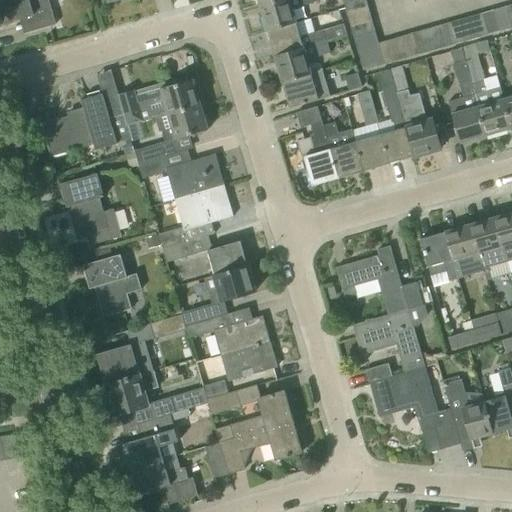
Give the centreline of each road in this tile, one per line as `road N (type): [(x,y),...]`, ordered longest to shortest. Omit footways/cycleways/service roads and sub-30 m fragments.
road 1 (residential): [(283,235),(220,29),(190,24),(0,77)]
road 2 (tertiary): [(81,511),(0,230)]
road 3 (residential): [(352,479),(283,235)]
road 4 (residential): [(283,235),(511,169)]
road 5 (residential): [(352,479),(511,492)]
